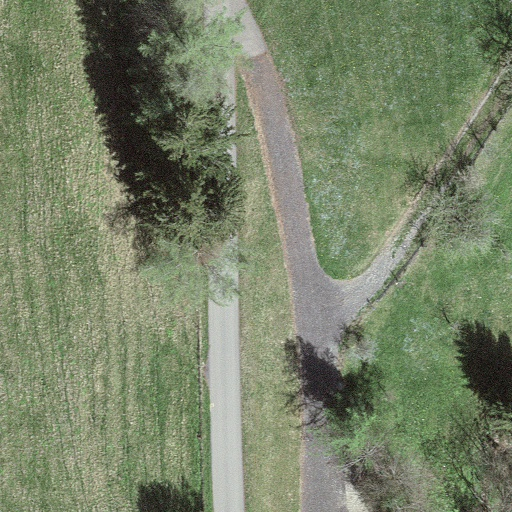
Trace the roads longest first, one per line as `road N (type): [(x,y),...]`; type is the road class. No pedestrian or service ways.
road 1 (track): [(228,0),(251,44),(284,150),(313,332),(322,511)]
road 2 (unclassified): [(213,0),(233,511)]
road 3 (track): [(511,82),(416,224),(313,332)]
